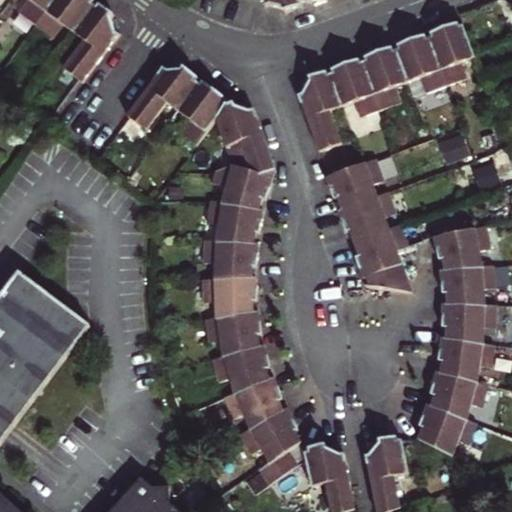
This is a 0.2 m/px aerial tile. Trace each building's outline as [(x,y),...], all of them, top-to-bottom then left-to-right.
[(29,0),(20,13),(36,25),(51,37),(62,22),(86,41),(65,69),(85,84),(106,55),(115,43),(116,44),(122,37),(118,34),(114,20),(116,16),(108,11),(106,14),(87,0),(29,0)] [(292,8),(305,4),(303,0),(263,0),(266,8),(271,6),(285,10),(286,14),(293,12),(292,8)] [(383,59),(381,53),(376,55),(362,60),(350,65),(344,67),(346,72),(319,82),(317,77),(310,80),(312,84),(304,96),(301,97),(312,127),(321,153),(342,145),(330,114),(357,103),(363,120),(400,105),(395,90),(408,85),(423,79),(428,95),(469,80),(463,65),(477,60),(465,28),(452,33),(449,28),(444,30),(414,41),(409,43),(411,49),(383,59)] [(179,134),(198,147),(221,116),(241,170),(226,175),(224,188),(236,191),(232,207),(218,204),(214,224),(228,226),(225,244),(210,243),(209,263),(224,264),(224,281),(209,282),(209,302),(224,301),(226,319),(211,322),(215,341),(229,339),(232,357),(217,361),(223,380),(237,376),(242,394),(228,399),(235,418),(249,412),(257,428),(244,435),(253,453),(267,446),(276,460),(264,469),(273,483),(298,466),(309,456),(301,443),(295,432),(298,430),(296,425),(288,411),(285,413),(280,404),(284,402),(282,398),(275,380),(271,382),(267,369),(271,368),(269,362),(266,347),(262,348),(259,333),(262,332),(261,327),(259,314),(256,314),(253,299),(258,299),(258,294),(258,280),(253,280),(255,264),(258,265),(259,259),(260,246),(257,246),(259,231),(262,231),(263,227),(266,213),(263,212),(266,198),(269,199),(270,193),(276,170),(266,143),(254,111),(250,112),(237,108),(236,105),(233,105),(221,95),(214,90),(212,93),(190,76),(192,73),(186,69),(183,72),(169,72),(165,69),(160,76),(161,77),(152,89),(130,118),(145,130),(166,102),(190,120),(179,134)] [(402,227),(387,232),(382,219),(399,212),(391,194),(376,200),(371,186),(386,180),(378,161),(328,179),(332,192),(334,198),(339,196),(345,211),(340,213),(344,224),(347,231),(351,229),(361,256),(357,258),(361,269),(365,281),(372,279),(375,288),(415,293),(399,252),(411,247),(402,227)] [(474,172),(480,189),(493,184),(487,167),(474,172)] [(424,417),(421,427),(425,429),(420,441),(445,454),(455,434),(467,440),(473,423),(460,418),(467,399),(479,403),(483,386),(470,382),(475,361),(488,364),(490,346),(476,344),(479,323),(492,325),(491,307),(478,307),(478,286),(491,286),(489,268),(475,270),(473,248),(486,246),(482,229),(436,239),(438,252),(440,262),(444,261),(447,272),(442,273),(443,284),(444,294),(448,294),(449,306),(444,306),(444,317),(443,329),(447,330),(448,340),(443,340),(441,352),(439,363),(443,364),(443,375),(437,374),(435,385),(431,396),(435,398),(433,408),(428,407),(424,417)] [(0,511),(177,511),(171,507),(171,490),(155,492),(144,481),(115,511),(18,511),(0,495),(0,447),(17,425),(91,328),(20,274),(0,299),(0,511)] [(367,456),(372,481),(379,511),(396,511),(402,510),(395,476),(408,473),(401,440),(389,443),(388,439),(381,440),(382,445),(378,449),(373,454),(367,456)] [(346,464),(347,463),(346,454),(342,455),(335,453),(327,449),(327,445),(318,447),(319,453),(309,456),(317,491),(330,488),(334,511),(352,511),(356,511),(346,464)]
